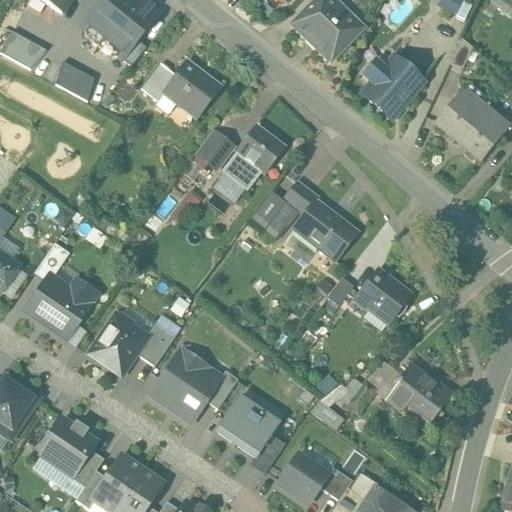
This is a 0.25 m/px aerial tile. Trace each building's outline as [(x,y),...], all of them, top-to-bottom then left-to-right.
[(34,0),(61,16),(70,0),(34,0)] [(96,0),(83,17),(123,51),(158,9),(147,0),(96,0)] [(330,0),(319,0),(293,27),(330,63),(349,44),(344,39),(357,26),(330,0)] [(440,0),(437,10),(467,18),(471,0),(440,0)] [(511,1),(510,0),(494,0),(492,4),(511,17),(511,16),(511,1)] [(0,54),(31,73),(44,51),(12,32),(0,51),(0,54)] [(461,39),(453,57),(449,64),(463,70),(473,49),(461,39)] [(375,65),(368,73),(367,73),(364,77),(372,84),(361,97),(391,122),(422,84),(392,59),(383,71),(375,65)] [(175,78),(161,97),(195,122),(219,90),(186,65),(175,78)] [(88,100),(95,78),(61,66),(53,88),(88,100)] [(156,104),(161,97),(175,78),(159,66),(140,92),(156,104)] [(435,125),(458,144),(486,111),(463,91),(435,125)] [(508,130),(486,111),(458,144),(480,163),(508,130)] [(245,175),(251,180),(251,181),(256,184),(262,175),(263,176),(283,150),(256,129),(236,155),(251,167),(245,175)] [(213,134),(195,158),(215,173),(233,150),(213,134)] [(315,204),(318,200),(296,183),(281,202),(303,218),(315,204)] [(168,216),(179,225),(202,201),(191,191),(168,216)] [(333,264),(355,235),(315,204),(303,218),(292,232),(333,264)] [(0,300),(8,306),(26,278),(8,265),(16,253),(0,242),(0,240),(12,222),(0,214),(0,300)] [(21,315),(72,351),(82,337),(75,331),(96,300),(68,281),(62,290),(50,281),(66,259),(52,250),(31,279),(41,286),(21,315)] [(377,272),(371,281),(370,281),(354,303),(387,328),(410,298),(377,272)] [(351,291),(345,287),(340,283),(327,299),(338,308),(351,291)] [(132,359),(150,370),(173,335),(154,322),(145,334),(108,310),(79,355),(118,381),(132,359)] [(201,406),(214,415),(233,386),(218,376),(215,382),(173,355),(143,401),(186,429),(201,406)] [(451,398),(447,395),(438,388),(436,389),(410,368),(384,402),(423,433),(451,398)] [(24,392),(22,396),(0,381),(0,436),(10,443),(38,401),(24,392)] [(365,384),(360,390),(360,391),(348,407),(358,415),(376,392),(365,384)] [(248,470),(262,479),(280,450),(264,440),(273,428),(233,403),(209,440),(250,466),(248,470)] [(79,488),(95,465),(98,459),(87,452),(91,445),(56,422),(23,471),(61,496),(70,482),(79,488)] [(331,511),(342,495),(348,486),(329,473),(326,477),(293,455),(270,490),(302,511),(303,511),(312,498),(331,511)] [(91,511),(107,511),(133,473),(114,461),(106,473),(95,465),(79,488),(69,504),(81,511),(84,511),(86,508),(91,511)] [(511,511),(511,467),(500,509),(511,511)] [(142,511),(157,488),(133,473),(107,511),(142,511)] [(331,511),(330,511),(402,511),(366,488),(356,503),(342,495),(331,511)] [(157,511),(195,511),(180,502),(173,511),(172,511),(162,505),(157,511)]
